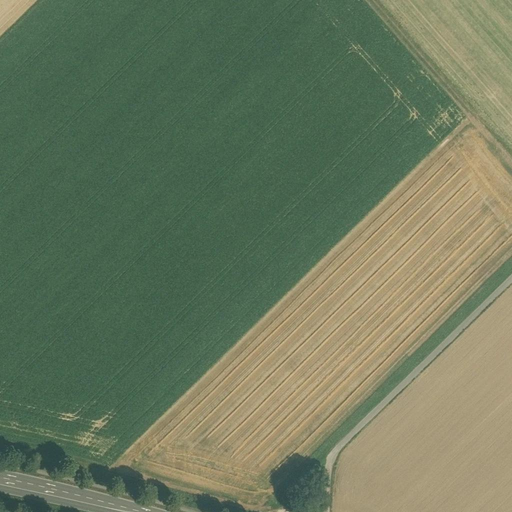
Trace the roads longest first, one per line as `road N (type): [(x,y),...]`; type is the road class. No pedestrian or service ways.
road 1 (track): [(511,278),(332,455),(326,511)]
road 2 (track): [(0,448),(254,511)]
road 3 (track): [(511,163),(367,0)]
road 4 (secondary): [(118,511),(0,485)]
